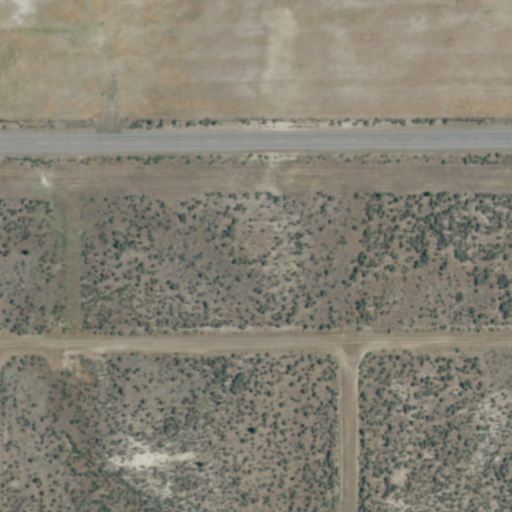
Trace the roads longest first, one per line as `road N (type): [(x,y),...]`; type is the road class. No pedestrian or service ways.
road 1 (tertiary): [(511,143),(0,147)]
road 2 (residential): [(0,345),(511,343)]
road 3 (residential): [(354,511),(352,341)]
